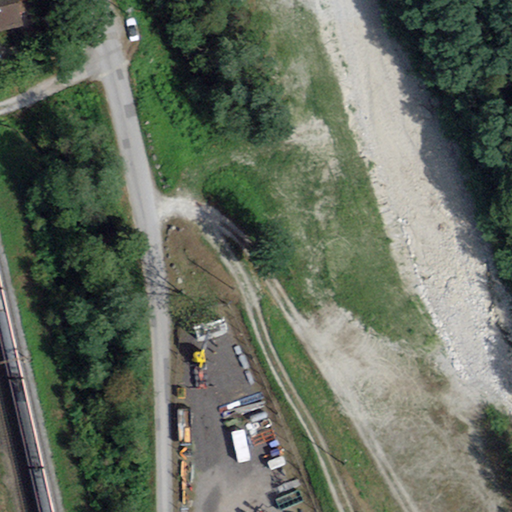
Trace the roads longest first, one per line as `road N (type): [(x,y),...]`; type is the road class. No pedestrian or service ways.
road 1 (unclassified): [(165,511),(155,248),(109,45),(91,0)]
road 2 (track): [(148,208),(194,211),(231,232),(257,260),(414,511)]
road 3 (track): [(194,211),(247,292),(344,511)]
